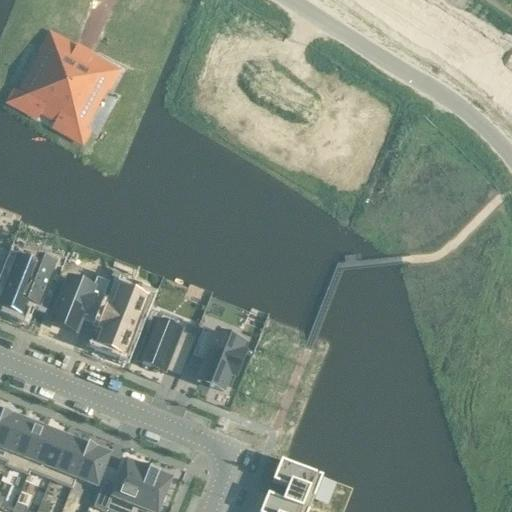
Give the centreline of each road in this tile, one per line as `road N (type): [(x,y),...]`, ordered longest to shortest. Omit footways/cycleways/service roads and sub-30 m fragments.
road 1 (tertiary): [(511,162),(439,88),(294,0)]
road 2 (residential): [(0,358),(216,452)]
